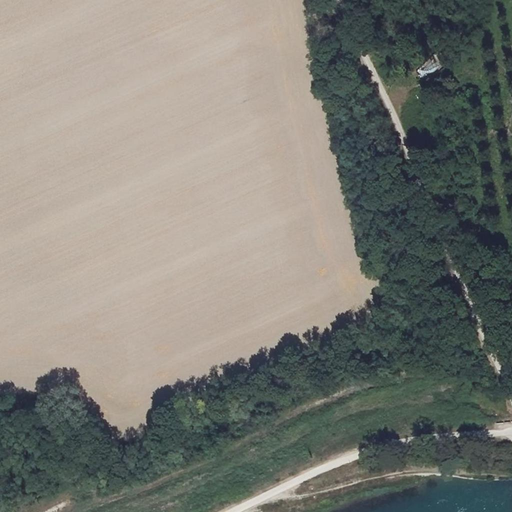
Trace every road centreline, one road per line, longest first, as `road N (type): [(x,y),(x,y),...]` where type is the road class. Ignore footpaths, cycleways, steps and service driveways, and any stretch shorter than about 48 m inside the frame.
road 1 (track): [(511,394),(337,0)]
road 2 (unknown): [(511,473),(400,471),(294,498),(268,495)]
